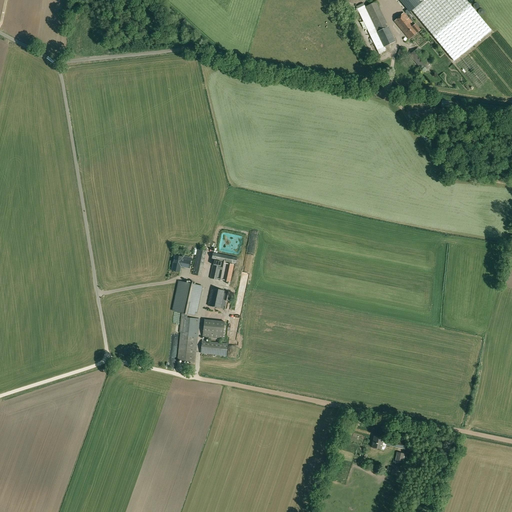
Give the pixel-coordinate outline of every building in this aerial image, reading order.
[(399,0),(409,12),(422,2),(420,0),(399,0)] [(422,0),(424,2),(413,12),(454,61),(491,30),(465,0),(422,0)] [(379,54),(383,52),(386,50),(384,47),(395,42),(376,2),(365,7),(364,3),(356,7),(379,54)] [(409,39),(420,30),(415,24),(414,25),(404,13),(394,21),(409,39)] [(422,70),(430,64),(417,48),(409,55),(422,70)] [(192,275),(201,277),(206,251),(198,249),(192,275)] [(237,258),(213,253),(212,259),(236,264),(237,258)] [(182,259),(183,257),(175,256),(172,270),(180,272),(181,266),(189,268),(191,261),(182,259)] [(234,265),(214,261),(212,265),(210,278),(230,282),(234,265)] [(201,286),(187,283),(181,282),(175,312),(181,313),(187,314),(195,316),(201,286)] [(225,291),(212,288),(208,306),(221,309),(225,291)] [(177,360),(194,362),(197,336),(198,336),(199,319),(187,318),(187,314),(181,313),(179,332),(180,332),(177,360)] [(202,341),(201,353),(226,356),(227,344),(202,341)] [(383,439),(383,438),(374,437),(372,447),(381,449),(382,444),(385,445),(386,439),(383,439)] [(407,443),(386,439),(385,445),(405,449),(407,443)] [(403,464),(405,454),(397,452),(395,462),(403,464)]
